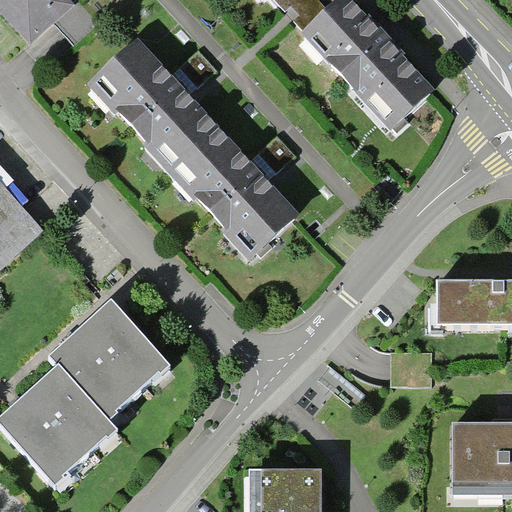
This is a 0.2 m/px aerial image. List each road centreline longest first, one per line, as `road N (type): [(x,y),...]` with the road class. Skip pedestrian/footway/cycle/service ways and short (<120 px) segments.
road 1 (residential): [(0,82),(273,377)]
road 2 (residential): [(511,119),(273,377)]
road 3 (residential): [(273,377),(153,511)]
